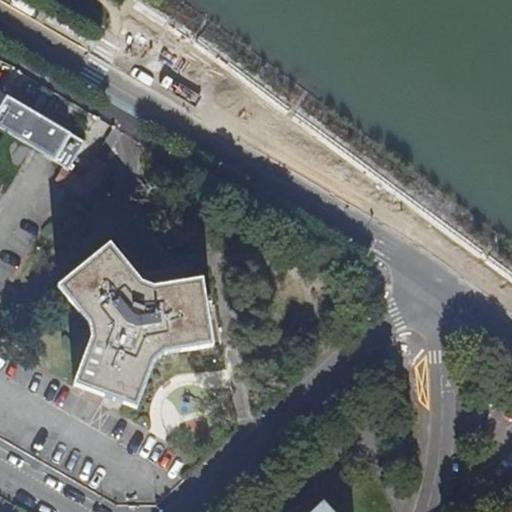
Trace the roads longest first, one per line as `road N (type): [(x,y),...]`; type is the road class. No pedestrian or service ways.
road 1 (tertiary): [(0,27),(363,233),(434,283)]
road 2 (residential): [(183,511),(434,283)]
road 3 (residential): [(427,511),(443,416),(434,283)]
